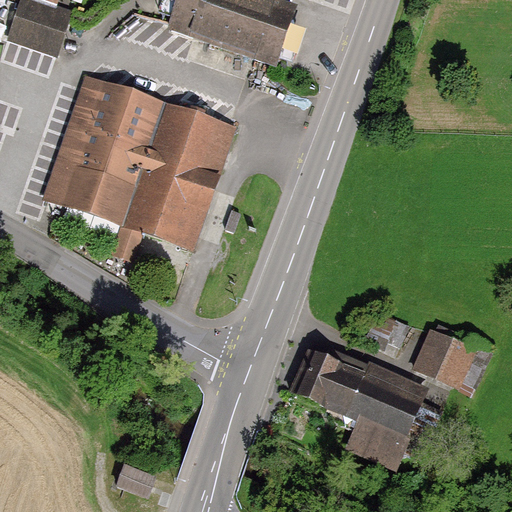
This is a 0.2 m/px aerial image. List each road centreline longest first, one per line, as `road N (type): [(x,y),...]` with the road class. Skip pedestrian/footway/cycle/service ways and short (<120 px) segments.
road 1 (secondary): [(248,373),(383,0)]
road 2 (residential): [(0,234),(248,373)]
road 3 (track): [(0,336),(55,375),(88,419),(96,485),(110,511)]
road 4 (secondary): [(203,511),(248,373)]
